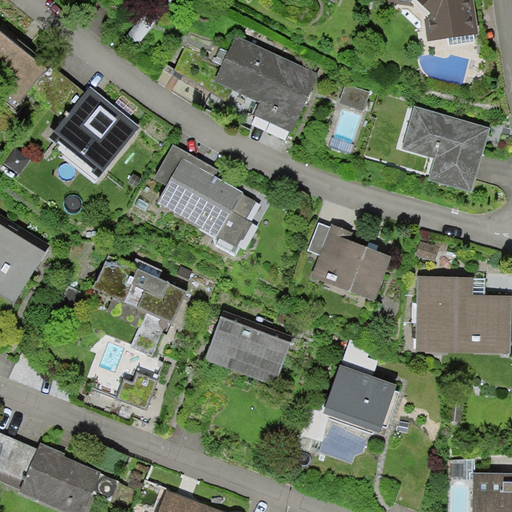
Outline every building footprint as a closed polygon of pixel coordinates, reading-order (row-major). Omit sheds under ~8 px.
[(173,0),(155,0),(130,34),(141,42),(173,0)] [(428,41),(478,34),(474,0),(388,0),(388,3),(412,6),(424,16),(428,41)] [(46,69),(0,32),(0,88),(18,103),(28,92),(46,69)] [(254,115),(294,133),(322,73),(236,34),(214,82),(260,103),(254,115)] [(51,63),(46,69),(28,92),(46,106),(69,77),(51,63)] [(87,92),(69,77),(46,106),(65,121),(87,92)] [(370,92),(346,84),(339,104),(363,112),(370,92)] [(92,172),(99,178),(140,128),(90,88),(87,92),(65,121),(49,138),(58,145),(60,143),(94,170),(92,172)] [(491,128),(415,106),(402,150),(434,159),(428,180),(472,193),(491,128)] [(95,183),(99,178),(92,172),(94,170),(60,143),(58,145),(55,150),(95,183)] [(186,153),(173,145),(155,179),(168,186),(183,158),(186,153)] [(183,158),(215,177),(218,171),(186,153),(183,158)] [(215,177),(183,158),(168,186),(158,203),(214,235),(237,248),(241,241),(242,242),(253,223),(246,220),(256,202),(243,195),(244,193),(215,177)] [(309,250),(320,255),(331,227),(319,222),(309,250)] [(48,253),(0,223),(0,295),(16,305),(48,253)] [(311,277),(374,301),(392,256),(377,250),(367,246),(350,240),(353,232),(332,224),(331,227),(320,255),(311,277)] [(237,248),(214,235),(216,245),(235,257),(242,242),(241,241),(237,248)] [(440,247),(421,241),(416,256),(435,262),(440,247)] [(378,245),(369,242),(367,246),(377,250),(378,245)] [(172,324),(187,291),(132,266),(103,267),(94,287),(113,297),(107,312),(139,327),(131,346),(153,357),(163,332),(167,334),(171,323),(172,324)] [(415,352),(510,353),(511,295),(485,294),(473,294),(473,279),(473,278),(418,276),(415,352)] [(485,279),(473,279),(473,294),(485,294),(485,279)] [(290,343),(221,317),(205,360),(274,386),(290,343)] [(372,347),(351,339),(341,365),(372,376),(378,361),(368,357),(372,347)] [(395,391),(397,386),(372,376),(341,365),(323,414),(330,416),(329,418),(372,434),(373,432),(380,434),(382,427),(395,391)] [(134,384),(125,381),(118,399),(146,409),(155,384),(156,381),(137,374),(134,384)] [(400,393),(395,391),(382,427),(386,428),(400,393)] [(0,432),(0,477),(17,440),(0,432)] [(0,482),(20,491),(38,449),(17,440),(0,477),(0,482)] [(20,491),(19,493),(63,511),(84,511),(102,472),(65,456),(66,453),(41,442),(38,449),(20,491)] [(511,511),(511,472),(472,473),(471,511),(511,511)] [(222,511),(167,491),(158,511),(222,511)]
